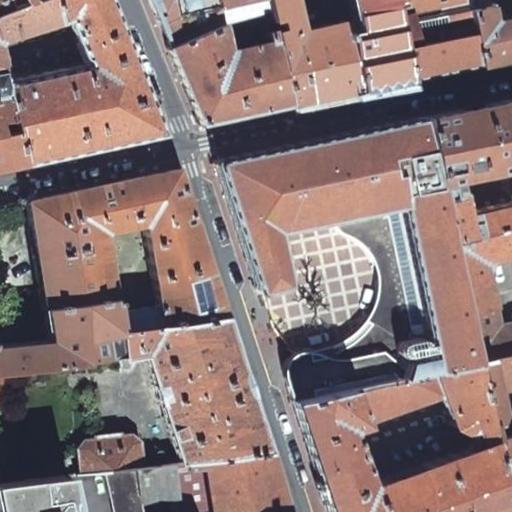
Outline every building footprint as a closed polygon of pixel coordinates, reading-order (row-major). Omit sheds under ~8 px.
[(88,147),(158,132),(124,47),(105,0),(22,0),(7,6),(0,9),(0,95),(4,94),(19,162),(88,147)] [(265,0),(147,0),(166,45),(165,46),(165,47),(221,24),(255,14),(268,9),(265,0)] [(265,0),(268,9),(290,104),(308,100),(406,79),(388,0),(265,0)] [(478,64),(463,0),(388,0),(406,79),(446,71),(478,64)] [(511,56),(511,0),(463,0),(478,64),(511,56)] [(267,41),(227,50),(225,51),(240,115),(249,113),(290,104),(268,9),(255,14),(258,26),(263,25),(267,41)] [(182,87),(198,123),(240,115),(225,51),(227,50),(221,24),(165,47),(182,87)] [(0,166),(19,162),(4,94),(0,95),(0,166)] [(417,116),(431,182),(453,178),(511,164),(511,96),(478,103),(417,116)] [(344,235),(353,240),(362,249),(371,263),(374,270),(374,278),(374,293),(372,301),(369,310),(365,318),(360,323),(351,334),(338,343),(331,346),(323,348),(317,349),(305,350),(299,350),(295,351),(287,356),(285,359),(282,365),(281,371),(282,376),(284,382),(290,401),(347,389),(431,371),(470,362),(460,316),(444,240),(435,195),(431,182),(417,116),(296,142),(214,159),(213,161),(213,163),(237,238),(255,293),(281,287),(283,286),(285,282),(285,278),(276,231),(329,220),(334,229),(338,232),(344,235)] [(462,211),(511,200),(511,164),(453,178),(456,191),(458,192),(462,211)] [(23,201),(40,307),(71,302),(111,297),(101,232),(140,223),(155,304),(158,324),(221,316),(196,238),(173,169),(84,188),(23,201)] [(431,182),(435,195),(456,191),(453,178),(431,182)] [(435,195),(444,240),(467,235),(462,211),(458,192),(456,191),(435,195)] [(511,200),(462,211),(467,235),(511,225),(511,200)] [(444,240),(460,316),(495,308),(487,270),(491,262),(511,257),(511,225),(467,235),(444,240)] [(71,302),(81,363),(83,363),(119,354),(116,329),(158,324),(155,304),(113,312),(111,297),(71,302)] [(0,343),(0,369),(81,363),(71,302),(40,307),(45,339),(0,343)] [(460,316),(470,362),(488,358),(511,352),(511,321),(498,325),(495,308),(460,316)] [(141,353),(177,461),(184,460),(264,448),(241,377),(221,316),(158,324),(116,329),(119,354),(120,355),(141,353)] [(511,352),(488,358),(494,390),(511,386),(511,352)] [(487,440),(502,511),(507,511),(511,510),(511,434),(496,438),(493,426),(499,412),(494,390),(488,358),(470,362),(487,440)] [(476,443),(487,440),(470,362),(431,371),(438,395),(449,425),(462,431),(471,428),(476,443)] [(347,389),(361,422),(438,395),(431,371),(347,389)] [(502,511),(487,440),(476,443),(365,484),(344,428),(361,422),(347,389),(290,401),(318,485),(326,511),(502,511)] [(75,448),(78,474),(102,471),(131,467),(134,466),(141,465),(138,441),(129,434),(118,435),(118,433),(92,436),(92,438),(82,439),(75,448)] [(286,511),(279,484),(269,450),(264,448),(184,460),(186,470),(199,468),(212,511),(286,511)] [(181,511),(212,511),(199,468),(186,470),(184,460),(177,461),(181,489),(181,511)] [(134,466),(138,494),(181,489),(177,461),(147,465),(141,465),(134,466)] [(102,471),(110,511),(141,511),(138,494),(134,466),(131,467),(102,471)] [(0,511),(67,511),(59,476),(0,483),(0,511)]
